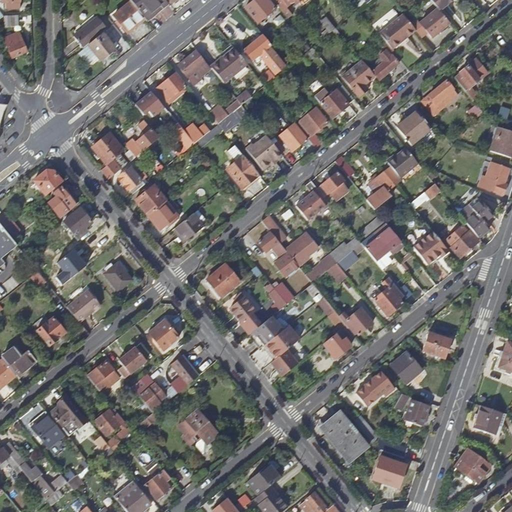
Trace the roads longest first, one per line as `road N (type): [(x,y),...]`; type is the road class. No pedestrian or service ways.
road 1 (residential): [(511,7),(170,282)]
road 2 (residential): [(500,274),(476,267),(285,423)]
road 3 (tertiary): [(500,274),(417,511)]
road 4 (residential): [(170,282),(0,419)]
road 5 (residential): [(285,423),(170,282)]
road 6 (residential): [(170,282),(56,141)]
road 7 (secondary): [(170,43),(47,130)]
road 8 (secondary): [(56,141),(170,43)]
road 9 (residential): [(285,423),(176,511)]
road 10 (residential): [(47,130),(40,105),(48,77),(47,0)]
